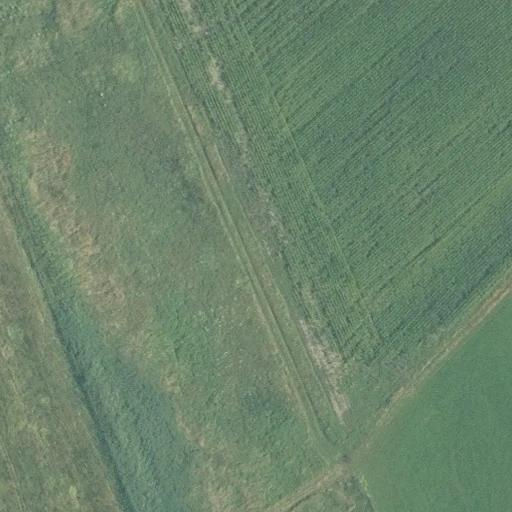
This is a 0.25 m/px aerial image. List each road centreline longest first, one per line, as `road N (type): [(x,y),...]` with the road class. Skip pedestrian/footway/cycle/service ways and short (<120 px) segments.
road 1 (track): [(345,458),(313,433),(133,0)]
road 2 (track): [(272,511),(353,452),(511,285)]
